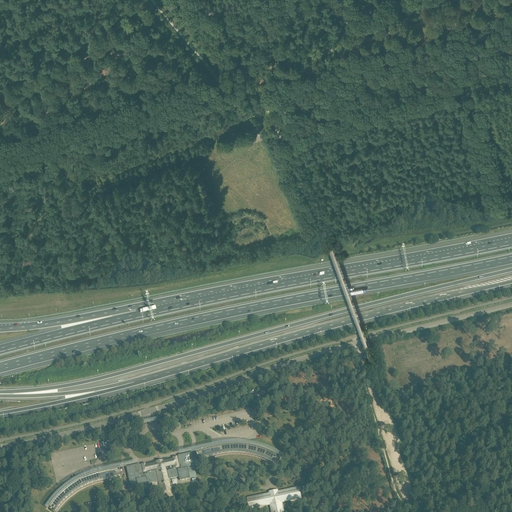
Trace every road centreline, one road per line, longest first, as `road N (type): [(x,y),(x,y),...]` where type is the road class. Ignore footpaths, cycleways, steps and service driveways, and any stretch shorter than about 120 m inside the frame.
road 1 (motorway): [(0,391),(77,384),(511,269)]
road 2 (motorway): [(0,367),(193,319),(511,258)]
road 3 (motorway): [(134,382),(511,281)]
road 4 (motorway): [(511,242),(137,315)]
road 5 (tertiary): [(0,447),(102,426),(355,343)]
road 6 (track): [(246,78),(498,0)]
road 7 (track): [(0,155),(235,81)]
road 8 (track): [(464,511),(445,449),(478,375),(475,348)]
road 9 (tertiary): [(355,343),(511,303)]
road 10 (track): [(220,80),(67,58)]
road 11 (motorway): [(137,315),(0,349)]
road 12 (motorway): [(0,413),(134,382)]
road 13 (motorway): [(0,396),(134,382)]
